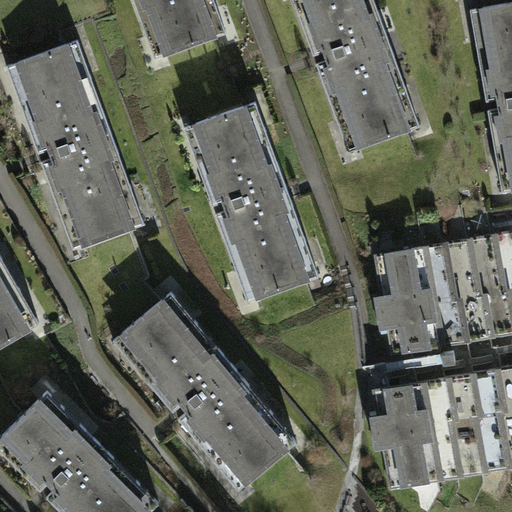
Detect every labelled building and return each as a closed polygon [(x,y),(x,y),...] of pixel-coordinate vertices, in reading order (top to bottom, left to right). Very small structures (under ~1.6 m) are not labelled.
[(200,0),(123,0),(146,67),(216,43),(200,0)] [(374,0),(292,0),(351,165),(424,140),(374,0)] [(511,6),(473,13),(508,212),(511,211),(511,6)] [(84,42),(11,70),(90,271),(162,242),(84,42)] [(255,106),(187,132),(253,310),(321,285),(255,106)] [(511,232),(375,254),(393,366),(511,346),(511,232)] [(0,257),(0,360),(45,335),(0,257)] [(188,290),(119,346),(249,503),(317,447),(188,290)] [(511,358),(373,383),(394,504),(511,483),(511,358)] [(48,389),(0,440),(0,449),(67,511),(158,511),(168,501),(48,389)]
